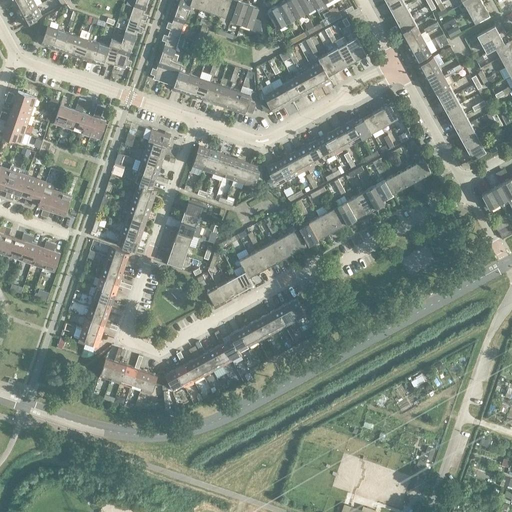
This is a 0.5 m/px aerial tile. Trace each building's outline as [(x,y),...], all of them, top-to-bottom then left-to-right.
[(37,5),(33,0),(24,0),(14,6),(19,15),(37,5)] [(148,0),(135,0),(133,6),(129,18),(140,22),(142,19),(145,20),(147,14),(144,13),(148,0)] [(179,0),(177,9),(188,12),(190,4),(191,0),(179,0)] [(214,0),(203,0),(200,8),(211,11),(214,0)] [(225,0),(214,0),(211,11),(221,15),(225,0)] [(237,0),(225,0),(221,15),(231,18),(237,0)] [(248,3),(239,0),(237,0),(231,18),(241,22),(248,3)] [(296,16),(286,0),(284,0),(277,4),(286,22),(296,16)] [(305,11),(299,0),(286,0),(296,16),(305,11)] [(315,6),(311,0),(299,0),(305,11),(315,6)] [(406,4),(403,0),(390,0),(387,2),(392,12),(406,4)] [(484,4),(481,0),(468,0),(464,3),(469,12),(484,4)] [(258,6),(248,3),(241,22),(252,25),(251,29),(262,33),(261,20),(254,18),(258,6)] [(286,22),(277,4),(267,9),(276,27),(286,22)] [(411,14),(406,4),(392,12),(397,21),(411,14)] [(489,14),(484,4),(469,12),(475,22),(489,14)] [(42,15),(37,5),(19,15),(24,25),(42,15)] [(441,10),(436,12),(439,16),(447,12),(445,8),(441,10)] [(188,12),(177,9),(172,23),(168,21),(166,27),(170,28),(169,32),(180,36),(188,12)] [(416,23),(411,14),(397,21),(402,30),(402,31),(415,23),(415,24),(416,23)] [(140,22),(129,18),(123,36),(122,42),(133,45),(137,31),(141,33),(143,27),(139,25),(140,22)] [(402,31),(402,30),(398,33),(403,42),(420,33),(415,24),(415,23),(402,31)] [(43,36),(39,35),(37,42),(41,44),(51,47),(58,29),(47,25),(43,36)] [(487,52),(495,47),(508,40),(511,37),(511,36),(511,35),(511,34),(511,31),(511,29),(509,31),(508,30),(505,32),(504,29),(499,32),(495,25),(477,34),(487,52)] [(456,35),(452,28),(447,31),(450,38),(456,35)] [(68,32),(58,29),(51,47),(62,51),(68,32)] [(430,40),(426,33),(425,31),(420,33),(403,42),(408,52),(426,43),(430,40)] [(78,36),(68,32),(62,51),(72,54),(78,36)] [(180,36),(169,32),(168,35),(164,34),(162,40),(166,41),(161,55),(172,59),(174,53),(180,36)] [(301,33),(294,37),(297,41),(303,37),(301,33)] [(111,38),(108,46),(109,46),(104,61),(114,65),(122,42),(123,36),(119,34),(117,40),(111,38)] [(88,39),(78,36),(72,54),(82,58),(88,39)] [(366,54),(357,36),(347,42),(356,59),(366,54)] [(511,50),(511,37),(508,40),(495,47),(500,57),(511,50)] [(449,43),(446,38),(439,42),(442,47),(449,43)] [(99,43),(88,39),(82,58),(92,61),(99,43)] [(133,45),(122,42),(114,65),(125,68),(126,65),(130,66),(132,60),(128,59),(133,45)] [(356,59),(347,42),(337,47),(347,65),(356,59)] [(109,46),(108,46),(99,43),(92,61),(103,65),(104,61),(109,46)] [(431,52),(426,43),(408,52),(414,62),(431,52)] [(347,65),(337,47),(328,52),(337,70),(347,65)] [(511,62),(511,50),(500,57),(505,66),(511,62)] [(337,70),(328,52),(318,58),(320,62),(321,62),(328,75),(337,70)] [(174,53),(172,59),(164,82),(173,85),(174,85),(179,70),(182,62),(177,60),(179,55),(174,53)] [(172,59),(161,55),(156,69),(152,67),(150,73),(154,75),(153,78),(164,82),(172,59)] [(482,55),(475,58),(478,63),(485,59),(482,55)] [(438,66),(433,56),(415,65),(421,75),(438,66)] [(321,62),(320,62),(311,68),(321,85),(331,80),(328,75),(321,62)] [(443,75),(438,66),(421,75),(426,85),(443,75)] [(321,85),(311,68),(302,73),(311,90),(321,85)] [(174,85),(173,85),(172,89),(183,92),(189,73),(179,70),(174,85)] [(199,77),(189,73),(183,92),(193,96),(199,77)] [(311,90),(302,73),(292,78),(302,95),(311,90)] [(449,84),(443,75),(426,85),(431,94),(436,92),(449,85),(449,84)] [(210,80),(199,77),(193,96),(203,99),(210,80)] [(302,95),(292,78),(283,83),(292,101),(302,95)] [(220,84),(210,80),(203,99),(214,103),(220,84)] [(292,101),(283,83),(273,88),(283,106),(292,101)] [(230,87),(220,84),(214,103),(224,106),(230,87)] [(449,84),(449,85),(436,92),(441,101),(454,94),(449,84)] [(240,91),(230,87),(224,106),(234,110),(240,91)] [(283,106),(273,88),(264,93),(262,90),(258,92),(259,101),(265,97),(272,109),(273,111),(283,106)] [(18,90),(15,99),(33,105),(36,96),(18,90)] [(250,94),(240,91),(234,110),(244,113),(245,111),(250,99),(256,101),(255,92),(252,90),(250,94)] [(459,103),(454,94),(441,101),(446,110),(459,103)] [(58,99),(51,96),(47,107),(55,109),(58,99)] [(265,97),(259,101),(265,112),(272,109),(265,97)] [(82,99),(79,98),(75,109),(69,107),(63,126),(72,129),(78,111),(79,108),(82,99)] [(33,105),(15,99),(12,108),(30,115),(33,105)] [(250,99),(245,111),(253,113),(256,101),(250,99)] [(400,116),(392,102),(383,107),(390,122),(400,116)] [(465,113),(459,103),(446,110),(451,120),(465,113)] [(54,122),(63,126),(69,107),(60,104),(54,122)] [(390,122),(383,107),(373,113),(381,127),(390,122)] [(30,115),(12,108),(8,117),(26,124),(30,115)] [(87,114),(78,111),(72,129),(81,132),(87,114)] [(381,127),(373,113),(364,118),(371,132),(381,127)] [(470,122),(465,113),(451,120),(456,129),(470,122)] [(96,117),(87,114),(81,132),(90,135),(96,117)] [(26,124),(8,117),(5,126),(23,133),(26,124)] [(106,120),(96,117),(90,135),(99,138),(106,120)] [(364,118),(354,123),(362,137),(371,132),(364,118)] [(353,120),(343,125),(352,142),(362,137),(354,123),(353,120)] [(475,132),(470,122),(456,129),(462,139),(475,132)] [(352,142),(343,125),(333,130),(343,148),(352,142)] [(23,133),(5,126),(2,136),(20,142),(23,133)] [(170,136),(151,129),(148,140),(167,146),(170,136)] [(343,148),(333,130),(324,135),(333,153),(343,148)] [(402,142),(407,139),(404,133),(403,132),(398,135),(402,142)] [(480,141),(475,132),(462,139),(467,148),(480,141)] [(135,135),(128,133),(125,143),(132,146),(135,135)] [(333,153),(324,135),(314,141),(324,158),(333,153)] [(167,146),(148,140),(144,150),(163,157),(164,154),(167,146)] [(324,158),(314,141),(305,146),(314,163),(324,158)] [(486,151),(480,141),(467,148),(472,158),(486,151)] [(209,149),(199,145),(192,164),(203,168),(209,149)] [(314,163),(305,146),(295,151),(305,168),(314,163)] [(220,152),(209,149),(203,168),(213,171),(220,152)] [(163,157),(144,150),(141,160),(160,167),(162,158),(168,160),(169,156),(164,154),(163,157)] [(305,168),(295,151),(286,156),(295,173),(305,168)] [(230,156),(220,152),(213,171),(223,175),(230,156)] [(240,159),(230,156),(223,175),(233,178),(240,159)] [(295,173),(286,156),(276,161),(286,179),(295,173)] [(430,171),(423,158),(413,163),(421,177),(430,171)] [(250,163),(240,159),(233,178),(244,182),(250,163)] [(160,167),(141,160),(137,170),(156,177),(155,179),(161,181),(163,177),(157,175),(160,167)] [(286,179),(276,161),(266,167),(276,184),(286,179)] [(261,166),(250,163),(244,182),(258,187),(261,179),(257,178),(261,166)] [(421,177),(413,163),(404,169),(411,182),(421,177)] [(11,165),(9,169),(3,187),(9,189),(6,197),(9,199),(11,193),(12,190),(18,172),(20,168),(11,165)] [(114,165),(112,173),(121,176),(124,168),(114,165)] [(0,166),(0,186),(3,187),(9,169),(0,166)] [(411,182),(404,169),(394,174),(402,187),(411,182)] [(156,177),(137,170),(134,181),(138,182),(153,187),(155,179),(156,177)] [(27,175),(18,172),(12,190),(21,193),(27,175)] [(306,175),(309,181),(314,179),(310,172),(306,175)] [(402,187),(394,174),(385,179),(392,192),(402,187)] [(36,178),(27,175),(21,193),(30,196),(36,178)] [(46,182),(36,178),(30,196),(29,199),(27,205),(31,206),(33,198),(39,200),(44,186),(46,182)] [(511,194),(511,180),(510,178),(501,183),(508,196),(511,194)] [(317,186),(314,179),(309,181),(313,188),(317,186)] [(392,192),(385,179),(375,184),(383,197),(392,192)] [(54,185),(46,182),(44,186),(39,200),(37,204),(47,207),(53,189),(54,185)] [(138,182),(134,192),(153,199),(157,188),(153,187),(138,182)] [(508,196),(501,183),(491,188),(499,201),(508,196)] [(383,197),(375,184),(366,189),(375,207),(385,201),(383,197)] [(345,192),(341,185),(337,187),(341,194),(345,192)] [(294,193),(290,186),(283,190),(287,197),(294,193)] [(499,201),(491,188),(482,194),(486,201),(482,203),(485,209),(499,201)] [(62,192),(53,189),(47,207),(56,210),(62,192)] [(375,207),(366,189),(356,195),(366,212),(375,207)] [(71,195),(62,192),(56,210),(65,214),(71,195)] [(153,199),(134,192),(131,202),(150,209),(153,199)] [(366,212),(356,195),(347,200),(356,217),(366,212)] [(188,199),(185,209),(199,214),(203,204),(188,199)] [(304,206),(300,199),(295,201),(299,208),(304,206)] [(356,217),(347,200),(337,205),(347,222),(356,217)] [(150,209),(131,202),(127,213),(146,219),(150,209)] [(347,222),(337,205),(328,210),(337,227),(347,222)] [(285,207),(278,211),(280,215),(287,211),(285,207)] [(199,214),(185,209),(181,220),(196,224),(199,214)] [(337,227),(328,210),(318,215),(328,233),(337,227)] [(146,219),(127,213),(124,223),(143,230),(146,219)] [(328,233),(318,215),(309,221),(318,238),(328,233)] [(504,215),(493,221),(497,230),(509,224),(504,215)] [(196,224),(181,220),(177,230),(192,235),(196,224)] [(318,238),(309,221),(299,226),(309,243),(318,238)] [(143,230),(124,223),(120,233),(139,240),(143,230)] [(511,231),(511,229),(509,224),(497,230),(502,238),(511,231)] [(306,245),(296,227),(287,232),(296,250),(306,245)] [(192,235),(177,230),(174,240),(188,245),(192,235)] [(296,250),(287,232),(277,238),(287,255),(296,250)] [(139,240),(120,233),(117,244),(136,250),(139,240)] [(15,237),(3,234),(0,242),(0,252),(8,256),(15,237)] [(26,241),(15,237),(8,256),(20,259),(26,241)] [(287,255),(277,238),(267,243),(277,260),(287,255)] [(188,245),(174,240),(170,251),(185,256),(188,245)] [(37,245),(26,241),(20,259),(31,263),(37,245)] [(277,260),(267,243),(258,248),(267,266),(277,260)] [(49,249),(37,245),(31,263),(42,267),(49,249)] [(129,251),(111,245),(107,255),(126,262),(126,260),(129,251)] [(267,266),(258,248),(248,253),(258,271),(267,266)] [(60,253),(49,249),(42,267),(54,271),(60,253)] [(185,256),(170,251),(167,261),(181,266),(185,256)] [(258,271),(248,253),(239,259),(245,270),(248,276),(249,276),(258,271)] [(126,262),(107,255),(103,266),(122,272),(125,264),(131,266),(133,262),(126,260),(126,262)] [(122,272),(103,266),(100,276),(119,282),(118,284),(124,286),(126,282),(119,280),(122,272)] [(245,270),(236,275),(243,288),(253,283),(249,276),(248,276),(245,270)] [(243,288),(236,275),(226,280),(233,294),(243,288)] [(119,282),(100,276),(96,286),(115,293),(118,284),(119,282)] [(233,294),(226,280),(216,286),(224,299),(233,294)] [(115,293),(96,286),(93,297),(112,303),(112,301),(115,293)] [(224,299),(216,286),(207,291),(214,304),(224,299)] [(35,293),(34,297),(45,301),(46,297),(47,294),(40,291),(39,294),(35,293)] [(112,303),(93,297),(89,307),(108,313),(111,305),(117,307),(119,303),(112,301),(112,303)] [(296,297),(287,302),(296,320),(306,314),(296,297)] [(296,320),(287,302),(277,308),(287,325),(296,320)] [(108,313),(89,307),(86,317),(105,323),(104,325),(110,328),(112,324),(106,321),(108,313)] [(287,325),(277,308),(268,313),(277,330),(287,325)] [(277,330),(268,313),(258,318),(268,335),(277,330)] [(105,323),(86,317),(82,327),(101,334),(104,325),(105,323)] [(268,335),(258,318),(249,323),(258,341),(268,335)] [(258,341),(249,323),(239,328),(249,346),(258,341)] [(75,337),(79,338),(77,342),(85,344),(86,340),(96,344),(98,344),(101,334),(82,327),(77,325),(74,333),(75,337)] [(249,346),(239,328),(230,334),(232,338),(232,337),(239,351),(240,351),(249,346)] [(224,342),(221,336),(217,338),(221,344),(222,343),(232,360),(242,355),(240,351),(239,351),(232,337),(232,338),(224,342)] [(60,337),(58,344),(64,346),(66,339),(60,337)] [(96,344),(86,340),(85,344),(84,347),(94,350),(96,344)] [(222,343),(221,344),(213,348),(222,365),(232,360),(222,343)] [(205,352),(202,346),(198,348),(202,354),(194,358),(203,376),(213,370),(203,353),(205,352)] [(248,350),(252,356),(256,354),(252,347),(248,350)] [(222,365),(213,348),(205,352),(203,353),(213,370),(222,365)] [(120,355),(116,354),(114,360),(116,361),(109,379),(120,383),(126,364),(118,361),(120,355)] [(116,361),(114,360),(105,357),(99,376),(109,379),(116,361)] [(186,362),(183,357),(179,359),(183,364),(184,364),(194,381),(203,376),(194,358),(186,362)] [(141,362),(137,361),(135,367),(126,364),(120,383),(130,386),(136,367),(139,368),(141,362)] [(184,364),(183,364),(175,369),(184,386),(194,381),(184,364)] [(136,367),(130,386),(140,390),(147,371),(139,368),(136,367)] [(184,386),(175,369),(166,374),(164,371),(161,371),(162,384),(170,384),(175,392),(184,386)] [(157,374),(147,371),(140,390),(151,393),(154,385),(162,384),(161,371),(158,372),(157,374)]
